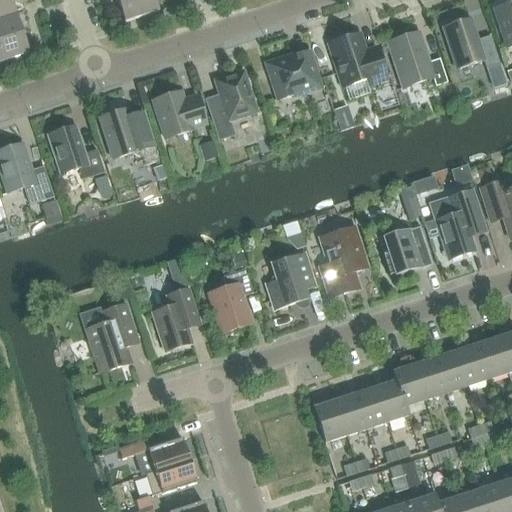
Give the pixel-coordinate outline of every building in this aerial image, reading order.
[(0,0),(0,21),(16,16),(10,0),(0,0)] [(130,0),(115,5),(115,6),(118,5),(124,24),(158,13),(154,2),(157,0),(130,0)] [(511,4),(494,11),(507,50),(511,48),(511,4)] [(0,42),(25,35),(24,34),(22,35),(16,16),(0,21),(0,42)] [(467,22),(466,19),(455,23),(456,26),(443,30),(456,71),(483,63),(486,71),(499,67),(492,44),(479,48),(470,21),(467,22)] [(25,35),(0,42),(0,64),(29,56),(22,36),(25,35)] [(428,65),(419,35),(387,45),(402,90),(433,80),(435,88),(447,85),(439,61),(428,65)] [(364,54),(359,51),(355,38),(328,46),(342,90),(368,81),(369,87),(387,81),(376,50),(364,54)] [(278,103),(320,90),(308,53),(266,66),(278,103)] [(233,137),(229,123),(257,114),(243,74),(214,83),(224,114),(212,118),(219,141),(233,137)] [(448,85),(440,87),(443,95),(451,93),(448,85)] [(178,100),(174,96),(152,104),(165,142),(193,132),(193,131),(206,127),(197,98),(183,102),(182,99),(178,100)] [(133,128),(128,112),(99,121),(112,161),(132,155),(142,161),(145,168),(159,163),(146,124),(133,128)] [(84,156),(75,129),(48,138),(60,177),(78,171),(82,182),(104,175),(96,152),(84,156)] [(23,146),(0,153),(0,175),(7,196),(24,190),(29,207),(40,204),(53,199),(43,169),(31,173),(23,146)] [(487,169),(476,173),(480,183),(490,180),(487,169)] [(511,192),(505,194),(502,184),(479,192),(490,225),(503,221),(510,242),(511,241),(511,192)] [(435,222),(425,225),(430,239),(439,236),(447,262),(475,253),(470,239),(485,234),(471,193),(430,206),(435,222)] [(56,203),(42,208),(48,225),(61,221),(56,203)] [(413,203),(400,207),(405,222),(418,218),(413,203)] [(329,214),(316,218),(318,225),(331,221),(329,214)] [(417,229),(417,228),(381,240),(387,256),(384,257),(384,256),(382,257),(389,277),(393,276),(394,279),(401,276),(400,274),(417,268),(418,271),(430,267),(430,268),(432,267),(419,229),(417,229)] [(330,300),(358,291),(353,275),(366,271),(353,230),(326,239),(331,254),(325,256),(328,267),(320,270),(330,300)] [(306,307),(306,305),(306,304),(306,303),(303,293),(314,290),(303,256),(271,266),(275,277),(271,284),(266,286),(275,313),(296,306),(297,307),(297,308),(298,309),(299,309),(300,309),(301,310),(303,309),(304,309),(305,308),(306,307)] [(242,258),(232,261),(235,272),(246,268),(242,258)] [(221,336),(250,326),(241,299),(252,295),(244,271),(222,278),(226,290),(209,296),(221,336)] [(188,280),(173,284),(176,292),(190,287),(188,280)] [(128,288),(115,292),(119,303),(132,299),(128,288)] [(164,354),(192,345),(184,322),(197,318),(188,292),(166,299),(170,310),(152,315),(164,354)] [(100,375),(130,366),(124,349),(126,344),(126,343),(136,340),(125,307),(101,315),(100,311),(81,317),(100,375)] [(511,335),(496,340),(507,375),(511,373),(511,335)] [(487,382),(507,375),(496,340),(475,347),(487,382)] [(466,389),(487,382),(475,347),(454,354),(466,389)] [(445,396),(466,389),(454,354),(434,360),(445,396)] [(425,402),(445,396),(434,360),(413,367),(425,402)] [(405,409),(425,402),(413,367),(393,374),(407,418),(408,418),(405,409)] [(386,425),(407,418),(393,374),(392,374),(395,383),(375,390),(386,425)] [(367,431),(386,425),(375,390),(355,396),(367,431)] [(345,438),(367,431),(355,396),(334,403),(345,438)] [(324,445),(345,438),(334,403),(312,410),(324,445)] [(478,428),(481,437),(493,434),(490,424),(478,428)] [(481,437),(478,428),(467,432),(470,441),(481,437)] [(481,437),(484,447),(496,443),(493,434),(481,437)] [(436,439),(439,448),(451,444),(448,435),(436,439)] [(484,447),(481,437),(470,441),(473,451),(484,447)] [(439,448),(436,439),(425,442),(428,452),(439,448)] [(182,440),(147,452),(154,473),(189,462),(182,440)] [(121,460),(147,451),(144,442),(118,451),(121,460)] [(395,452),(398,462),(410,458),(406,448),(395,452)] [(441,454),(444,463),(456,459),(453,450),(441,454)] [(398,462),(395,452),(384,456),(387,465),(398,462)] [(444,463),(441,454),(430,457),(433,467),(444,463)] [(189,462),(154,473),(144,476),(152,499),(161,496),(161,497),(196,485),(189,462)] [(354,465),(357,475),(369,471),(365,462),(354,465)] [(399,467),(402,477),(403,477),(415,473),(411,463),(399,467)] [(357,475),(354,465),(343,469),(346,479),(357,475)] [(402,477),(399,467),(389,471),(392,480),(402,477)] [(415,473),(403,477),(407,488),(418,485),(415,473)] [(359,481),(362,490),(374,486),(371,477),(359,481)] [(362,490),(359,481),(348,484),(351,494),(362,490)] [(505,511),(511,511),(511,481),(497,486),(505,511)] [(482,511),(505,511),(497,486),(476,493),(482,511)] [(460,511),(482,511),(476,493),(456,499),(460,511)] [(460,511),(456,499),(436,506),(433,496),(433,497),(437,511),(460,511)] [(437,511),(433,497),(412,503),(414,511),(437,511)] [(148,498),(135,502),(138,511),(144,511),(152,510),(148,498)] [(205,511),(202,503),(175,511),(205,511)] [(393,511),(414,511),(412,503),(392,510),(393,511)]
